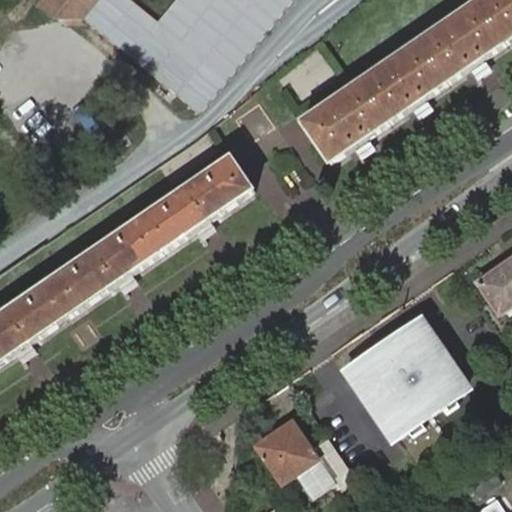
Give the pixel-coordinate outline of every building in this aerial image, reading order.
[(85,22),(101,0),(42,0),(37,8),(55,22),(85,22)] [(175,0),(158,21),(130,0),(102,0),(85,22),(208,116),(296,0),(175,0)] [(511,0),(490,0),(306,126),(334,167),(356,152),(370,142),(414,112),(429,102),(472,72),(487,62),(511,44),(511,0)] [(0,322),(0,369),(256,194),(234,162),(0,322)] [(511,309),(511,272),(507,265),(479,285),(501,317),(511,309)] [(467,395),(421,325),(353,369),(399,439),(467,395)] [(277,444),(300,430),(295,424),(273,438),(277,444)] [(337,485),(300,430),(277,444),(273,438),(259,447),(285,484),(303,472),(307,478),(313,474),(325,492),(337,485)] [(335,454),(323,462),(338,483),(350,475),(335,454)] [(376,511),(377,511),(356,480),(342,489),(358,511),(376,511)]
